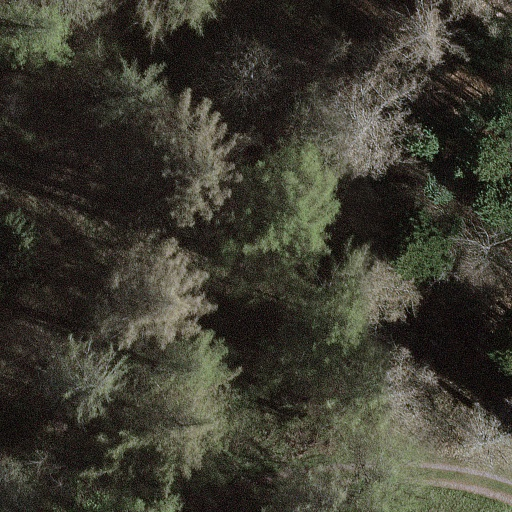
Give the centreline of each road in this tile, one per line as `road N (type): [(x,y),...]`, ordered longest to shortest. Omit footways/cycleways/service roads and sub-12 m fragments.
road 1 (track): [(511,491),(384,471),(235,485),(145,511)]
road 2 (track): [(500,0),(351,114),(511,197)]
